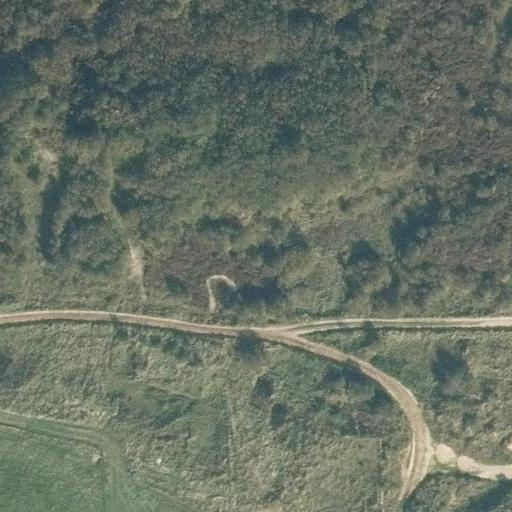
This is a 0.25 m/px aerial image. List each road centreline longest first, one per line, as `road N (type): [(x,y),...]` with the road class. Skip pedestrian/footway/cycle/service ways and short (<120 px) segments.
road 1 (track): [(511,320),(263,333),(354,362),(409,405)]
road 2 (track): [(0,319),(127,317),(263,333)]
